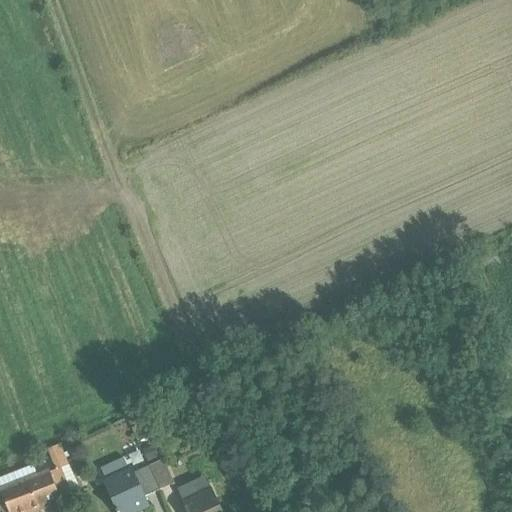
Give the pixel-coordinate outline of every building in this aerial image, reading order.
[(61,465),(73,459),(63,440),(51,446),(61,465)] [(148,463),(159,458),(154,446),(143,451),(148,463)] [(83,456),(70,462),(78,478),(90,472),(83,456)] [(124,458),(101,469),(106,480),(103,482),(116,511),(138,511),(139,510),(148,506),(149,508),(150,508),(145,498),(159,491),(149,467),(134,474),(132,468),(129,469),(124,458)] [(149,467),(159,491),(174,484),(163,461),(149,467)] [(65,511),(61,501),(72,497),(61,470),(51,474),(49,471),(37,476),(33,466),(14,474),(15,477),(0,482),(0,490),(2,495),(8,511),(33,511),(48,506),(50,511),(65,511)] [(206,477),(177,490),(182,501),(211,488),(206,477)] [(222,511),(211,488),(182,501),(187,511),(222,511)] [(0,511),(8,511),(2,495),(0,495),(0,511)] [(80,511),(74,496),(72,497),(61,501),(65,511),(80,511)]
